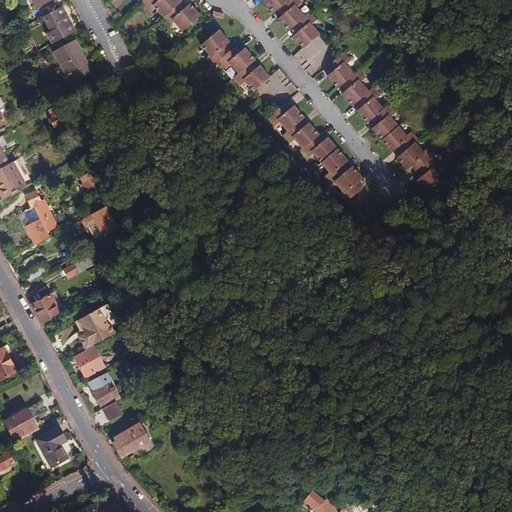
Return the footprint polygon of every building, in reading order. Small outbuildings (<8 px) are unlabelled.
[(31,0),(37,9),(52,0),(31,0)] [(148,0),(144,4),(151,12),(154,9),(162,18),(179,4),(182,2),(180,0),(148,0)] [(264,0),(263,1),(273,13),(277,10),(279,8),(288,0),(264,0)] [(288,0),(279,8),(284,13),(281,16),(277,19),(288,31),(292,28),(294,26),(305,17),(296,7),(301,3),(299,0),(288,0)] [(184,9),(179,4),(162,18),(169,26),(174,22),(182,31),(200,16),(190,4),(187,7),(184,9)] [(76,30),(63,6),(43,17),(51,31),(47,33),(52,43),(76,30)] [(294,26),(299,31),(296,33),(292,37),(302,49),(319,34),(311,25),(316,20),(310,13),(305,17),(294,26)] [(230,42),(219,30),(201,45),(210,55),(205,59),(212,67),(219,61),(228,54),(223,48),(226,46),(230,42)] [(80,68),(85,77),(93,72),(76,39),(53,52),(66,76),(74,72),(80,68)] [(339,53),(344,49),(340,45),(335,49),(339,53)] [(230,51),(228,54),(219,61),(226,69),(231,64),(239,74),(249,65),(252,62),(255,59),(245,47),(241,50),(238,53),(234,48),(230,51)] [(344,83),(354,74),(346,65),(351,60),(344,52),(329,65),(333,71),(330,73),(327,76),(337,89),(341,85),(344,83)] [(253,70),(249,65),(239,74),(233,79),(240,87),(245,82),(253,91),(270,77),(259,65),(256,68),(253,70)] [(74,72),(78,80),(85,77),(80,68),(74,72)] [(344,83),(348,88),(345,91),(342,94),(352,106),(356,103),(359,100),(369,92),(360,82),(365,78),(359,70),(354,74),(344,83)] [(359,100),(363,106),(360,108),(356,111),(367,123),(370,120),(373,118),(383,109),(375,99),(380,95),(374,87),(369,92),(359,100)] [(68,121),(59,104),(47,110),(52,118),(49,119),(54,129),(68,121)] [(373,118),(378,123),(375,126),(371,129),(381,141),(398,127),(390,117),(395,112),(389,105),(383,109),(373,118)] [(301,121),(305,117),(295,106),(291,109),(288,111),(283,106),(268,119),(275,127),(280,122),(288,132),(298,123),(301,121)] [(302,128),(298,123),(288,132),(283,136),(290,144),(295,140),(303,149),(317,137),(320,135),(309,123),(305,126),(302,128)] [(406,136),(398,127),(381,141),(392,153),(395,149),(398,147),(403,153),(415,143),(418,140),(411,132),(406,136)] [(322,143),(317,137),(303,149),(302,150),(308,158),(313,154),(321,162),(338,148),(328,137),(324,140),(322,143)] [(415,143),(403,153),(400,155),(396,158),(407,170),(411,166),(414,164),(419,169),(434,157),(427,149),(423,152),(415,143)] [(0,146),(0,168),(10,163),(0,146)] [(348,160),(338,148),(321,162),(329,172),(324,176),(331,184),(335,181),(346,171),(341,166),(344,164),(348,160)] [(419,169),(423,175),(421,177),(417,181),(427,193),(444,178),(435,169),(440,164),(434,157),(419,169)] [(12,162),(0,168),(0,186),(6,197),(26,187),(12,162)] [(346,171),(335,181),(343,191),(338,195),(345,203),(360,190),(355,184),(358,182),(363,178),(353,166),(349,169),(346,171)] [(87,174),(80,178),(83,184),(80,186),(85,193),(95,188),(87,174)] [(446,181),(444,178),(427,193),(429,195),(446,181)] [(40,221),(26,227),(35,246),(49,238),(46,233),(57,227),(44,201),(41,202),(36,192),(28,196),(40,221)] [(117,228),(105,207),(82,220),(81,222),(85,228),(87,228),(90,227),(96,223),(102,233),(103,235),(117,228)] [(63,212),(57,216),(60,222),(67,219),(63,212)] [(90,227),(96,237),(102,233),(96,223),(90,227)] [(100,259),(93,247),(86,252),(87,253),(79,257),(81,260),(63,270),(67,279),(94,265),(93,263),(100,259)] [(44,264),(24,275),(28,282),(48,271),(44,264)] [(61,313),(51,294),(45,297),(46,300),(33,307),(42,324),(61,313)] [(45,297),(31,304),(33,307),(46,300),(45,297)] [(107,304),(103,306),(109,315),(107,319),(105,320),(107,324),(110,324),(116,321),(107,304)] [(103,306),(78,320),(83,329),(81,330),(83,335),(79,337),(86,349),(115,333),(110,324),(107,324),(105,320),(107,319),(109,315),(103,306)] [(261,332),(269,328),(264,320),(257,324),(261,332)] [(105,368),(93,347),(74,357),(86,378),(105,368)] [(4,355),(1,349),(0,349),(0,381),(17,372),(7,353),(4,355)] [(92,392),(101,408),(119,398),(115,390),(110,392),(105,384),(110,382),(105,373),(88,382),(93,391),(92,392)] [(40,401),(4,421),(16,442),(39,429),(34,420),(47,412),(40,401)] [(116,401),(103,408),(110,421),(123,414),(116,401)] [(123,456),(150,440),(139,423),(114,437),(113,437),(114,438),(116,441),(115,441),(114,445),(120,455),(123,456)] [(68,458),(61,445),(67,441),(59,426),(35,440),(51,468),(68,458)] [(0,468),(1,471),(14,464),(7,451),(0,455),(0,468)] [(324,501),(312,491),(301,504),(304,506),(306,503),(314,509),(316,507),(319,511),(336,511),(328,499),(324,501)] [(101,511),(97,503),(79,511),(101,511)]
